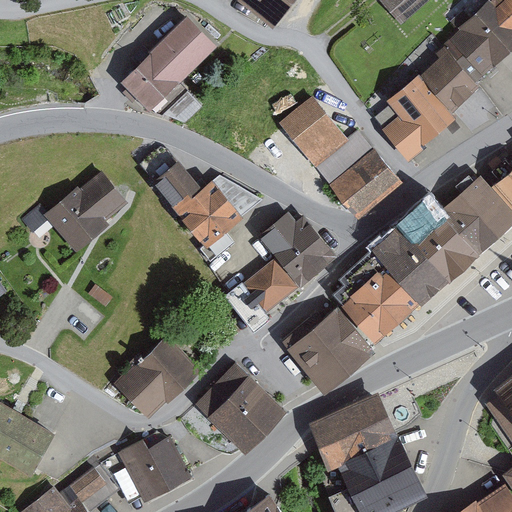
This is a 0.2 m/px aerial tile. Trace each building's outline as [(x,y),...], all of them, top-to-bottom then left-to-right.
[(246,0),(282,30),(306,0),(305,0),(246,0)] [(383,0),(400,20),(426,0),(383,0)] [(445,46),(477,82),(511,48),(511,0),(487,0),(490,2),(445,46)] [(187,13),(123,79),(156,111),(220,45),(187,13)] [(452,114),(482,88),(477,82),(445,46),(435,55),(439,60),(420,75),(452,114)] [(457,119),(452,114),(420,75),(387,102),(390,105),(375,118),(410,159),(457,119)] [(361,216),(399,180),(315,89),(276,125),(361,216)] [(221,230),(263,195),(224,173),(201,192),(167,150),(161,148),(142,164),(207,242),(201,248),(210,260),(232,243),(221,230)] [(511,159),(487,182),(511,210),(511,159)] [(438,203),(479,249),(511,219),(511,210),(487,182),(475,170),(438,203)] [(125,201),(102,172),(80,190),(78,188),(48,214),(41,205),(24,219),(32,230),(49,218),(74,246),(104,219),(103,219),(125,201)] [(452,273),(479,249),(438,203),(411,227),(452,273)] [(295,223),(287,214),(262,234),(301,282),(334,255),(303,217),(295,223)] [(401,215),(372,241),(423,299),(452,273),(411,227),(401,215)] [(346,283),(335,293),(376,338),(397,318),(420,298),(374,248),(342,278),(346,283)] [(274,258),(229,294),(255,327),(268,317),(263,311),(296,285),(274,258)] [(96,284),(89,294),(106,306),(113,297),(96,284)] [(227,321),(211,299),(191,313),(206,335),(227,321)] [(312,317),(284,340),(324,389),(373,349),(338,307),(318,323),(312,317)] [(129,369),(117,381),(149,413),(196,366),(165,336),(141,359),(137,356),(126,367),(129,369)] [(236,362),(197,403),(242,448),(282,408),(236,362)] [(511,377),(495,391),(499,396),(511,414),(511,377)] [(486,405),(511,440),(511,469),(507,473),(503,476),(511,488),(511,414),(499,396),(486,405)] [(382,412),(375,397),(327,417),(328,421),(316,427),(322,439),(332,463),(392,435),(382,412)] [(0,454),(30,471),(52,433),(0,402),(0,454)] [(419,491),(392,435),(332,463),(320,468),(338,511),(389,511),(392,503),(419,491)] [(122,491),(137,482),(145,496),(188,473),(170,437),(149,448),(144,439),(121,450),(100,463),(120,488),(122,491)] [(88,511),(120,488),(100,463),(69,487),(74,494),(65,501),(54,487),(39,499),(24,511),(88,511)] [(511,511),(511,495),(505,485),(465,511),(511,511)] [(281,511),(269,494),(242,511),(281,511)]
